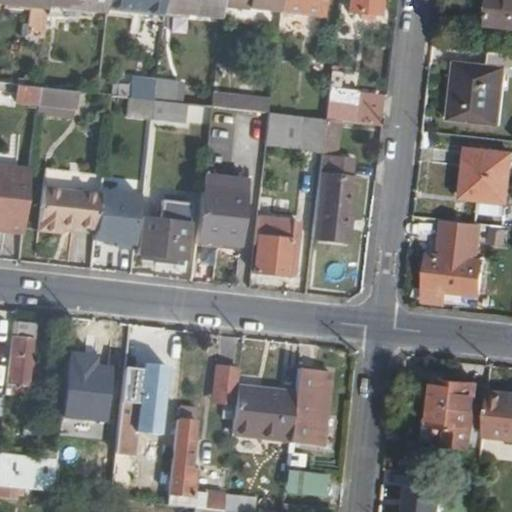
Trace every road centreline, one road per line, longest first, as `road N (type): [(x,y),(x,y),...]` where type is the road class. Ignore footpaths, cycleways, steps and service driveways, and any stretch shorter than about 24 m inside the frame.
road 1 (residential): [(379,328),(0,285)]
road 2 (residential): [(418,0),(379,328)]
road 3 (residential): [(379,328),(359,511)]
road 4 (unknown): [(293,318),(306,171)]
road 5 (residential): [(511,342),(379,328)]
